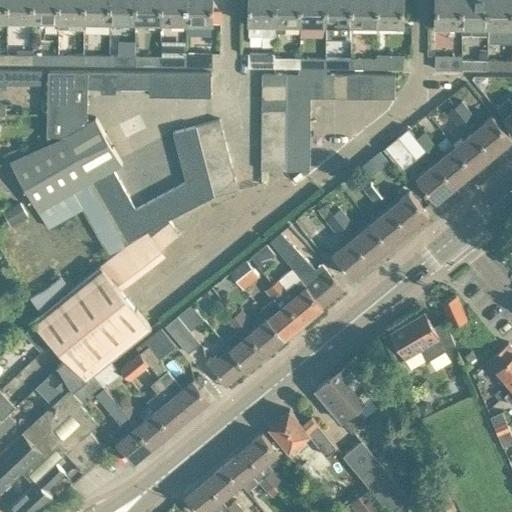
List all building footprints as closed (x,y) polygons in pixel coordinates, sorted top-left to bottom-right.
[(33,21),(33,0),(7,0),(7,20),(33,21)] [(59,21),(58,0),(33,0),(33,21),(59,21)] [(84,21),(84,0),(58,0),(59,21),(59,27),(69,27),(69,21),(84,21)] [(110,22),(109,0),(84,0),(84,21),(110,22)] [(135,22),(135,0),(109,0),(110,22),(135,22)] [(161,22),(161,0),(135,0),(135,22),(161,22)] [(187,23),(187,0),(161,0),(161,22),(187,23)] [(187,0),(187,23),(213,23),(213,0),(187,0)] [(275,31),(275,0),(249,0),(250,34),(276,35),(276,31),(275,31)] [(301,25),(300,0),(275,0),(275,31),(276,31),(286,31),(286,25),(301,25)] [(326,26),(326,0),(300,0),(301,25),(326,26)] [(352,25),(352,0),(326,0),(326,26),(326,39),(351,39),(351,25),(352,25)] [(378,25),(377,0),(352,0),(352,25),(378,25)] [(377,0),(378,25),(404,25),(404,0),(377,0)] [(462,26),(462,0),(436,0),(436,26),(462,26)] [(488,26),(487,0),(462,0),(462,26),(462,33),(489,33),(489,26),(488,26)] [(511,26),(511,0),(487,0),(488,26),(489,26),(511,26)] [(187,56),(186,56),(186,66),(213,66),(213,52),(187,52),(187,56)] [(33,64),(33,53),(7,53),(7,63),(33,64)] [(58,64),(58,54),(33,53),(33,64),(58,64)] [(275,67),(275,57),(275,53),(249,53),(249,67),(275,67)] [(83,64),(84,54),(58,54),(58,64),(83,64)] [(109,65),(109,54),(84,54),(83,64),(109,65)] [(135,65),(135,55),(109,54),(109,65),(135,65)] [(377,68),(377,54),(377,58),(351,58),(351,68),(377,68)] [(404,55),(377,54),(377,68),(404,68),(404,55)] [(161,65),(161,55),(135,55),(135,65),(161,65)] [(186,66),(186,56),(161,55),(161,65),(186,66)] [(462,69),(462,58),(462,55),(436,55),(435,69),(462,69)] [(300,67),(300,57),(275,57),(275,67),(299,67),(300,67)] [(325,68),(325,57),(300,57),(300,67),(299,67),(299,73),(311,73),(323,73),(327,74),(327,68),(325,68)] [(351,68),(351,58),(325,57),(325,68),(327,68),(351,68)] [(487,70),(487,59),(462,58),(462,69),(487,70)] [(511,69),(511,59),(487,59),(487,70),(511,69)] [(0,113),(7,114),(7,103),(0,103),(0,87),(8,88),(8,69),(0,69),(0,113)] [(150,88),(150,71),(49,69),(47,142),(63,135),(88,122),(88,88),(100,88),(100,92),(117,93),(117,88),(150,88)] [(162,71),(150,71),(150,95),(151,95),(151,94),(161,94),(161,95),(162,95),(162,71)] [(174,71),(162,71),(162,95),(163,95),(163,94),(173,94),(173,96),(174,96),(174,71)] [(186,72),(174,71),(174,96),(175,95),(175,94),(185,94),(185,96),(186,96),(186,72)] [(198,72),(186,72),(186,96),(187,96),(187,94),(197,94),(197,96),(198,96),(198,72)] [(198,72),(198,96),(199,96),(199,94),(209,94),(209,96),(210,96),(210,72),(198,72)] [(287,85),(287,73),(262,73),(262,85),(287,85)] [(311,73),(299,73),(287,73),(287,85),(287,97),(287,109),(311,109),(311,97),(311,73)] [(323,97),(323,73),(311,73),(311,97),(323,97)] [(335,74),(327,74),(323,73),(323,97),(335,98),(335,74)] [(347,98),(347,74),(335,74),(335,98),(347,98)] [(359,98),(359,74),(347,74),(347,98),(359,98)] [(371,98),(371,74),(359,74),(359,98),(371,98)] [(383,98),(383,74),(371,74),(371,98),(383,98)] [(395,98),(395,74),(383,74),(383,98),(395,98)] [(287,97),(287,85),(262,85),(262,97),(287,97)] [(287,109),(287,97),(262,97),(262,110),(287,109)] [(511,102),(509,98),(496,108),(504,118),(505,117),(511,125),(511,102)] [(463,100),(456,106),(467,119),(474,113),(463,100)] [(467,119),(456,106),(449,112),(461,125),(467,119)] [(287,121),(287,109),(262,110),(262,121),(287,121)] [(311,121),(311,109),(287,109),(287,121),(311,121)] [(511,137),(493,114),(475,129),(494,153),(511,138),(511,137)] [(88,122),(63,135),(90,181),(92,180),(114,168),(122,163),(96,117),(88,122)] [(223,130),(220,119),(197,125),(200,136),(223,130)] [(287,133),(287,121),(262,121),(262,134),(287,133)] [(310,133),(311,121),(287,121),(287,133),(310,133)] [(203,150),(203,148),(200,136),(197,125),(185,128),(191,153),(203,150)] [(185,128),(173,131),(180,156),(191,153),(185,128)] [(475,169),(494,153),(475,129),(456,144),(475,169)] [(223,130),(200,136),(203,148),(226,142),(223,130)] [(425,131),(418,136),(430,151),(437,145),(425,131)] [(287,146),(287,133),(262,134),(262,146),(287,146)] [(310,145),(310,133),(287,133),(287,146),(310,145)] [(63,135),(47,142),(47,144),(10,160),(39,210),(90,181),(63,135)] [(398,135),(386,145),(405,167),(417,156),(398,135)] [(430,151),(418,136),(411,142),(423,156),(430,151)] [(203,148),(203,150),(206,160),(229,153),(226,142),(203,148)] [(456,184),(475,169),(456,144),(436,160),(456,184)] [(310,157),(310,145),(287,146),(287,157),(310,157)] [(287,157),(287,146),(262,146),(262,158),(287,158),(287,157)] [(206,162),(206,160),(203,150),(191,153),(180,156),(183,168),(206,162)] [(206,160),(206,162),(209,171),(232,165),(229,153),(206,160)] [(310,170),(310,157),(287,157),(287,158),(287,170),(310,170)] [(287,170),(287,158),(262,158),(262,170),(287,170)] [(436,201),(456,184),(436,160),(416,176),(436,201)] [(210,174),(209,171),(206,162),(183,168),(186,180),(210,174)] [(209,171),(210,174),(212,183),(235,177),(232,165),(209,171)] [(114,168),(92,180),(100,193),(121,181),(114,168)] [(215,195),(212,183),(210,174),(186,180),(176,186),(187,209),(215,195)] [(235,177),(212,183),(215,195),(238,189),(235,177)] [(92,180),(90,181),(39,210),(49,226),(83,208),(111,256),(128,244),(126,241),(114,219),(107,206),(100,193),(92,180)] [(129,194),(121,181),(100,193),(107,206),(129,194)] [(383,195),(372,182),(365,188),(377,201),(383,195)] [(176,186),(166,192),(177,214),(187,209),(176,186)] [(429,214),(425,209),(409,190),(390,206),(410,230),(429,214)] [(166,192),(156,197),(167,219),(177,214),(166,192)] [(129,194),(107,206),(114,219),(136,208),(129,194)] [(156,197),(146,202),(157,225),(167,219),(156,197)] [(146,202),(136,208),(114,219),(126,241),(157,225),(146,202)] [(184,211),(190,224),(210,214),(204,202),(184,211)] [(391,245),(410,230),(390,206),(372,221),(391,245)] [(340,207),(333,212),(346,227),(352,221),(340,207)] [(346,227),(333,212),(327,218),(339,233),(346,227)] [(391,245),(372,221),(353,236),(372,261),(391,245)] [(111,256),(101,264),(121,289),(152,266),(148,261),(162,250),(161,249),(148,231),(128,244),(111,256)] [(344,288),(325,265),(319,271),(281,232),(271,240),(293,267),(293,268),(324,305),(344,288)] [(353,277),(372,261),(353,236),(333,253),(353,277)] [(275,254),(266,243),(252,255),(261,265),(275,254)] [(238,280),(244,288),(260,275),(248,259),(231,272),(238,280)] [(121,289),(101,264),(32,319),(35,324),(37,322),(70,356),(89,377),(94,373),(109,361),(151,327),(121,289)] [(304,321),(324,305),(293,268),(280,280),(274,284),(304,321)] [(285,337),(304,321),(274,284),(267,290),(275,299),(263,309),(270,316),(269,317),(285,337)] [(453,325),(467,319),(456,294),(442,301),(453,325)] [(166,325),(188,352),(201,342),(191,330),(204,318),(195,307),(192,303),(178,314),(166,325)] [(445,319),(433,326),(425,311),(390,331),(405,357),(420,348),(428,360),(455,344),(445,319)] [(266,352),(285,337),(269,317),(250,332),(266,352)] [(246,368),(266,352),(250,332),(230,348),(246,368)] [(511,346),(508,342),(489,359),(511,385),(511,346)] [(149,345),(140,352),(150,363),(160,376),(169,370),(159,358),(149,345)] [(226,385),(246,368),(230,348),(219,358),(216,355),(207,362),(226,385)] [(471,350),(465,355),(470,361),(476,356),(471,350)] [(140,352),(121,367),(131,379),(150,363),(140,352)] [(70,356),(60,365),(73,387),(74,389),(89,377),(70,356)] [(109,361),(94,373),(105,386),(119,374),(109,361)] [(348,362),(316,388),(352,432),(367,420),(357,408),(374,395),(348,362)] [(60,365),(49,375),(65,392),(70,388),(71,388),(73,387),(60,365)] [(210,398),(194,378),(183,387),(169,370),(160,376),(161,378),(191,414),(210,398)] [(94,373),(89,377),(74,389),(83,405),(98,392),(115,413),(122,407),(105,386),(94,373)] [(191,414),(161,378),(160,376),(151,384),(166,401),(155,410),(172,429),(191,414)] [(90,431),(99,422),(83,405),(74,389),(73,387),(71,388),(70,388),(65,392),(0,452),(0,491),(43,452),(46,454),(58,443),(85,471),(108,450),(105,446),(90,431)] [(0,421),(8,413),(9,413),(16,406),(0,389),(0,421)] [(129,402),(123,407),(131,417),(137,412),(129,402)] [(153,445),(172,429),(155,410),(151,405),(141,414),(145,419),(137,425),(153,445)] [(153,445),(137,425),(131,417),(123,407),(122,407),(115,413),(123,422),(120,425),(127,433),(117,441),(133,461),(153,445)] [(290,409),(270,425),(289,448),(308,432),(311,436),(327,455),(336,447),(321,428),(312,417),(303,425),(298,418),(290,409)] [(493,423),(496,431),(508,426),(511,422),(511,421),(508,425),(505,417),(502,411),(491,416),(494,422),(493,423)] [(0,435),(17,421),(9,413),(8,413),(0,421),(0,435)] [(511,432),(511,422),(508,426),(496,431),(503,448),(511,444),(511,434),(511,433),(511,432)] [(263,431),(243,447),(265,474),(273,467),(267,460),(278,450),(263,431)] [(370,487),(369,488),(388,511),(408,511),(417,506),(362,440),(344,455),(370,487)] [(265,474),(243,447),(224,463),(240,482),(252,472),(258,479),(265,474)] [(46,489),(64,472),(65,471),(56,462),(9,506),(16,511),(35,511),(53,496),(46,489)] [(220,498),(240,482),(224,463),(204,480),(220,498)] [(275,485),(265,474),(258,479),(268,491),(275,485)] [(219,511),(227,506),(220,498),(204,480),(185,495),(199,511),(203,511),(212,505),(217,511),(219,511)] [(233,500),(227,506),(231,511),(240,511),(242,511),(233,500)]
